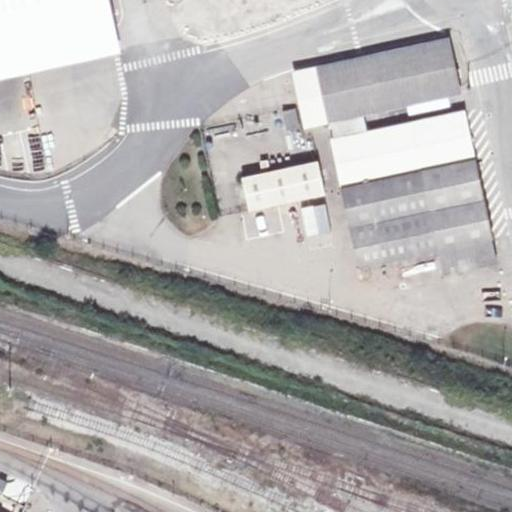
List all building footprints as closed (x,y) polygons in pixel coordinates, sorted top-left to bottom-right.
[(0,0),(0,42),(113,18),(109,0),(0,0)] [(0,79),(121,53),(113,18),(0,42),(0,79)] [(492,239),(465,113),(368,134),(363,114),(461,93),(449,40),(296,74),(307,127),(331,121),(362,267),(440,250),(492,239)] [(301,128),(296,108),(283,111),(287,132),(301,128)] [(326,194),(318,160),(242,177),(250,211),(326,194)] [(497,263),(492,239),(440,250),(445,274),(497,263)]
